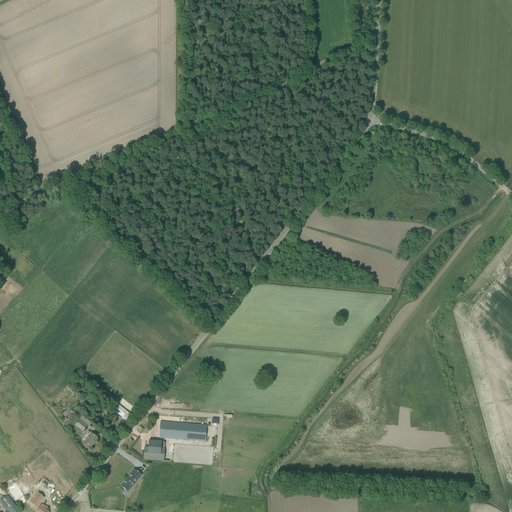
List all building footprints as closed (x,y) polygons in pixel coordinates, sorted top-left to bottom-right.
[(121,418),(127,422),(132,416),(126,411),(121,418)] [(79,418),(74,425),(82,432),(87,425),(79,418)] [(159,438),(205,442),(206,425),(160,421),(159,438)] [(85,442),(91,447),(97,438),(95,437),(97,435),(94,433),(93,435),(91,434),(88,432),(84,437),(87,439),(85,442)] [(144,447),(143,459),(163,461),(164,449),(160,449),(161,441),(149,440),(148,448),(144,447)] [(126,479),(120,486),(128,492),(131,487),(132,488),(142,475),(134,469),(126,479)] [(14,498),(21,492),(16,485),(7,492),(9,495),(11,493),(14,498)] [(31,503),(36,507),(43,498),(38,494),(31,503)] [(20,511),(8,496),(0,501),(0,502),(7,511),(20,511)]
